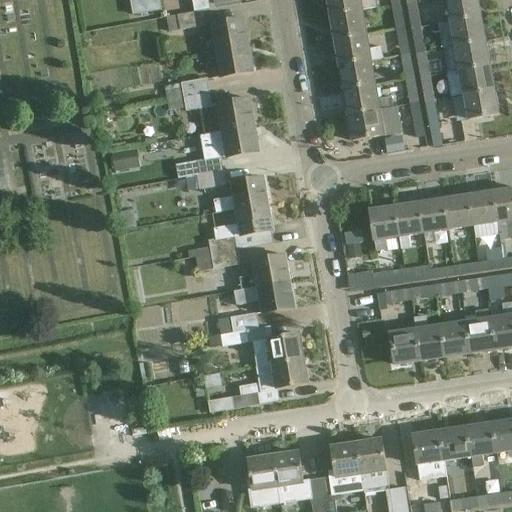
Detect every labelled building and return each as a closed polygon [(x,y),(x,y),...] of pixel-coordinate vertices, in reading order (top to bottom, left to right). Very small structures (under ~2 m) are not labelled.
[(131,0),(130,0),(133,15),(147,13),(145,0),(131,0)] [(327,0),(331,15),(361,9),(362,12),(378,9),(376,0),(361,0),(360,0),(359,0),(327,0)] [(446,0),(451,23),(481,17),(477,0),(446,0)] [(401,3),(391,4),(396,29),(405,28),(401,3)] [(416,4),(407,6),(411,30),(421,28),(416,4)] [(331,15),(335,40),(366,34),(362,12),(361,9),(331,15)] [(169,34),(206,27),(203,12),(166,19),(169,34)] [(451,23),(439,25),(441,37),(453,35),(455,47),(486,41),(481,17),(451,23)] [(204,54),(217,52),(249,46),(244,20),(212,25),(215,40),(202,42),(204,54)] [(405,28),(396,29),(400,54),(410,53),(405,28)] [(421,28),(411,30),(416,54),(425,53),(421,28)] [(335,40),(339,65),(370,60),(371,62),(382,60),(380,49),(369,51),(366,34),(335,40)] [(448,73),(460,71),(490,66),(486,41),(455,47),(444,49),(448,73)] [(249,46),(217,52),(222,79),(253,73),(249,46)] [(410,53),(400,54),(405,81),(415,79),(410,53)] [(425,53),(416,54),(420,77),(429,76),(425,53)] [(339,65),(344,92),(375,86),(371,62),(370,60),(339,65)] [(448,73),(447,73),(452,97),(464,95),(495,90),(490,66),(460,71),(448,73)] [(429,76),(420,77),(424,102),(434,100),(429,76)] [(409,104),(419,102),(415,79),(405,81),(409,104)] [(207,80),(164,88),(167,100),(209,92),(207,80)] [(375,86),(344,92),(348,114),(349,117),(393,109),(393,106),(392,99),(378,101),(375,86)] [(495,90),(464,95),(469,121),(499,115),(495,90)] [(209,92),(167,100),(169,112),(186,109),(186,113),(199,110),(204,135),(222,132),(222,131),(254,125),(250,100),(218,106),(212,107),(209,92)] [(434,100),(424,102),(429,129),(433,148),(442,146),(439,127),(434,100)] [(413,131),(415,139),(425,137),(419,102),(409,104),(414,131),(413,131)] [(393,109),(349,117),(353,142),(384,137),(401,134),(397,108),(393,109)] [(204,135),(199,136),(204,161),(221,158),(227,157),(227,159),(259,153),(254,125),(222,131),(222,132),(204,135)] [(115,173),(141,168),(138,151),(112,155),(115,173)] [(195,163),(176,166),(179,181),(197,177),(223,172),(221,158),(204,161),(195,163)] [(223,172),(197,177),(200,191),(226,187),(223,172)] [(234,197),(214,201),(216,214),(222,213),(269,204),(264,178),(232,183),(234,197)] [(511,189),(493,192),(498,223),(501,242),(510,240),(507,221),(511,220),(511,189)] [(473,226),(497,223),(498,223),(493,192),(469,196),(473,226)] [(469,196),(444,200),(449,230),(473,226),(469,196)] [(444,200),(420,203),(424,234),(449,230),(444,200)] [(399,238),(401,251),(411,250),(409,236),(424,234),(420,203),(395,207),(400,237),(399,238)] [(189,259),(196,258),(237,250),(237,251),(273,245),(271,232),(274,231),(269,204),(222,213),(227,238),(209,242),(210,248),(188,252),(189,259)] [(375,241),(376,253),(386,251),(385,240),(399,238),(400,237),(395,207),(370,211),(375,241)] [(240,266),(237,251),(237,250),(196,258),(198,273),(240,266)] [(240,280),(242,290),(290,281),(286,255),(254,261),(257,277),(240,280)] [(511,258),(503,260),(505,270),(511,268),(511,258)] [(503,260),(479,264),(480,274),(505,270),(503,260)] [(479,264),(454,267),(456,277),(480,274),(479,264)] [(429,267),(432,281),(456,277),(454,267),(430,271),(430,266),(429,267)] [(429,267),(405,270),(407,285),(432,281),(429,267)] [(405,270),(373,275),(375,290),(407,285),(405,270)] [(510,276),(485,279),(487,290),(511,286),(510,276)] [(485,279),(460,283),(462,294),(487,290),(485,279)] [(261,303),(263,314),(295,309),(290,281),(242,290),(242,291),(234,293),(236,306),(261,303)] [(460,283),(435,286),(437,297),(462,294),(460,283)] [(411,290),(412,301),(437,297),(435,286),(419,288),(411,290)] [(401,292),(385,294),(387,305),(394,304),(412,301),(411,290),(401,292)] [(511,348),(511,304),(502,306),(504,318),(491,319),(496,351),(511,348)] [(250,331),(259,329),(257,315),(218,321),(221,336),(250,331)] [(491,319),(477,322),(476,316),(466,318),(466,323),(471,354),(496,351),(491,319)] [(417,330),(421,362),(446,358),(441,327),(427,329),(426,318),(414,319),(414,323),(415,331),(417,330)] [(417,330),(415,331),(414,323),(403,325),(405,332),(391,334),(396,366),(421,362),(417,330)] [(441,327),(446,358),(471,354),(466,323),(441,327)] [(252,343),(250,331),(221,336),(223,347),(223,348),(252,343)] [(273,340),(252,343),(257,368),(274,365),(274,366),(304,360),(299,335),(273,340)] [(257,368),(260,385),(261,393),(279,389),(308,384),(304,360),(274,366),(274,365),(257,368)] [(232,398),(208,403),(210,415),(224,412),(227,412),(234,410),(260,405),(264,405),(261,393),(260,385),(240,389),(242,397),(232,398)] [(511,422),(493,425),(498,455),(511,452),(511,422)] [(472,458),(473,469),(484,467),(482,457),(498,455),(493,425),(467,429),(472,458)] [(467,429),(441,433),(447,472),(458,471),(457,461),(472,458),(467,429)] [(441,433),(415,437),(419,466),(432,464),(434,474),(447,472),(441,433)] [(386,492),(388,511),(408,511),(405,489),(389,491),(382,441),(357,445),(364,493),(364,496),(386,492)] [(318,481),(321,502),(335,500),(334,497),(364,493),(357,445),(333,448),(336,470),(328,471),(329,480),(318,481)] [(299,454),(274,457),(280,498),(281,507),(310,503),(308,483),(304,483),(299,454)] [(274,457),(249,461),(253,487),(249,488),(252,511),(281,507),(280,498),(274,457)] [(318,481),(308,483),(310,503),(312,503),(313,511),(322,511),(321,502),(318,481)] [(511,492),(503,494),(505,505),(511,504),(511,492)] [(505,505),(503,494),(477,498),(479,509),(505,505)] [(477,498),(452,501),(453,511),(460,511),(479,509),(477,498)] [(336,511),(335,500),(321,502),(322,511),(336,511)] [(423,506),(424,511),(453,511),(452,501),(423,506)]
